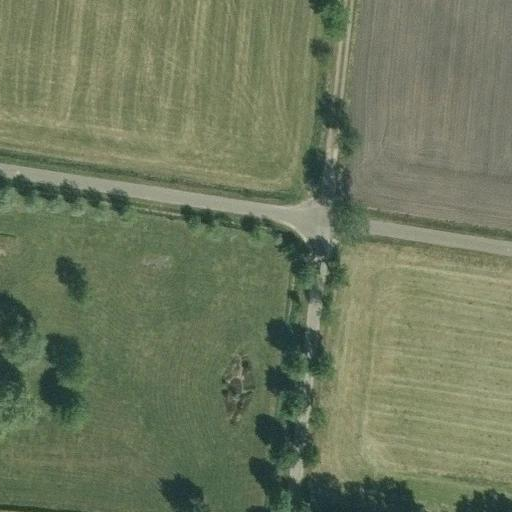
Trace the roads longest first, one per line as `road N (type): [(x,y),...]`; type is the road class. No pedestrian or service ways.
road 1 (unclassified): [(324,221),(0,171)]
road 2 (unclassified): [(292,511),(324,221)]
road 3 (unclassified): [(511,251),(324,221)]
road 4 (track): [(329,168),(347,0)]
